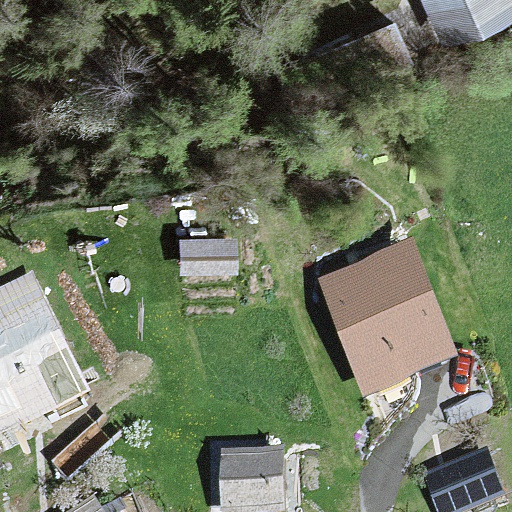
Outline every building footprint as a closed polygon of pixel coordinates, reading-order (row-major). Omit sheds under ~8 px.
[(511,0),(423,0),(444,49),(511,19),(511,0)] [(435,268),(335,303),(374,416),(474,382),(435,268)] [(0,463),(102,414),(40,287),(0,306),(0,463)] [(494,435),(425,459),(442,509),(511,485),(494,435)] [(226,507),(294,503),(290,439),(222,443),(226,507)]
